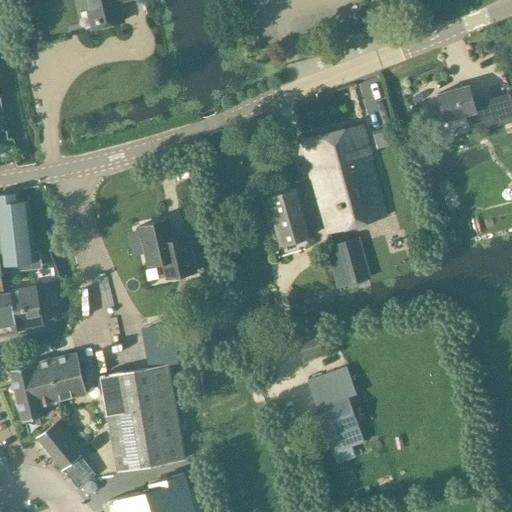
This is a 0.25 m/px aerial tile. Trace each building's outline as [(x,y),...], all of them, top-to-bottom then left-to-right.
[(84,0),(92,29),(122,22),(118,2),(127,0),(84,0)] [(480,111),(476,112),(469,85),(439,93),(446,120),(467,114),(470,126),(497,118),(499,124),(511,120),(511,107),(508,94),(478,103),(480,111)] [(363,125),(302,140),(313,178),(314,178),(329,232),(383,217),(369,160),(371,159),(363,125)] [(386,131),(376,134),(379,147),(390,146),(386,131)] [(312,234),(299,187),(268,196),(281,243),(312,234)] [(17,191),(0,192),(0,253),(1,265),(35,261),(33,252),(27,198),(18,199),(17,191)] [(167,277),(195,271),(187,237),(174,240),(169,219),(140,225),(141,229),(136,230),(139,244),(144,243),(149,265),(161,262),(164,264),(167,277)] [(334,246),(329,253),(340,288),(368,280),(356,240),(334,246)] [(10,289),(18,328),(44,322),(36,286),(10,289)] [(10,330),(18,328),(10,289),(11,291),(0,292),(0,334),(10,333),(10,330)] [(324,352),(317,335),(298,340),(304,359),(324,352)] [(76,352),(31,364),(34,377),(53,372),(60,399),(86,393),(83,383),(88,382),(84,368),(80,370),(76,352)] [(14,368),(11,369),(24,420),(43,415),(40,404),(60,399),(53,372),(34,377),(31,364),(29,356),(12,360),(14,368)] [(168,362),(101,374),(117,471),(184,459),(168,362)] [(357,395),(347,366),(315,376),(307,379),(333,452),(363,441),(350,397),(357,395)] [(64,467),(80,454),(56,422),(39,436),(64,467)] [(94,474),(80,454),(64,467),(79,487),(94,474)] [(109,500),(108,501),(110,511),(194,511),(187,484),(184,473),(162,478),(164,485),(152,488),(109,500)]
